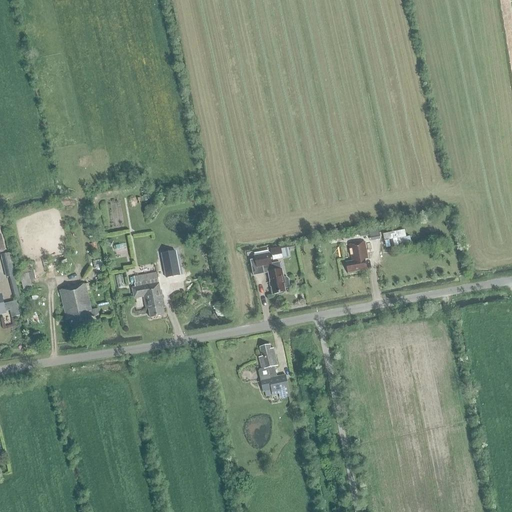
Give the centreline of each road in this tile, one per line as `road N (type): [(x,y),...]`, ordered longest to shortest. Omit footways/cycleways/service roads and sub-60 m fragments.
road 1 (unclassified): [(0,375),(511,281)]
road 2 (track): [(323,339),(297,351),(331,511)]
